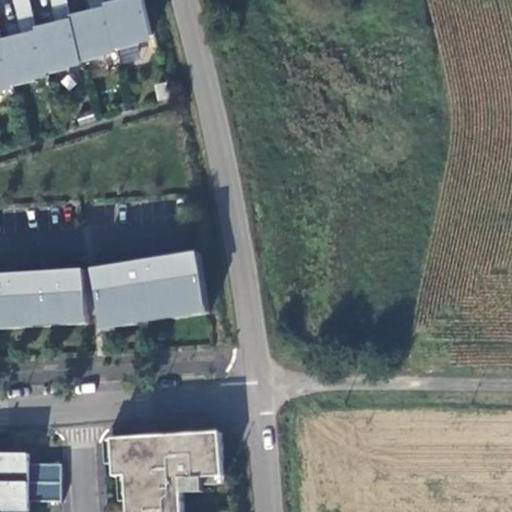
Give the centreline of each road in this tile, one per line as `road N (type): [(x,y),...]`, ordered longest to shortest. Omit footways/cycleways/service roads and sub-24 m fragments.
road 1 (tertiary): [(188,0),(229,185),(257,396)]
road 2 (residential): [(257,396),(311,381),(511,383)]
road 3 (residential): [(88,404),(257,396)]
